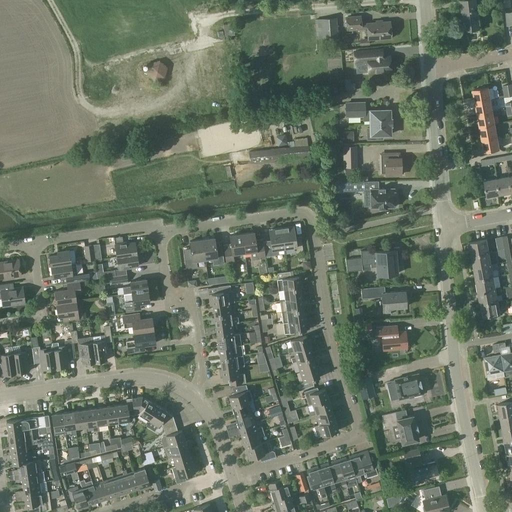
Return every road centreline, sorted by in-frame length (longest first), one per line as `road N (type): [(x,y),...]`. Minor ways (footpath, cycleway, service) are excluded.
road 1 (residential): [(231,475),(357,434),(331,343),(311,221),(297,212),(159,229)]
road 2 (residential): [(189,393),(137,376),(0,396)]
road 3 (residential): [(189,393),(200,362),(192,309),(166,281),(159,229)]
road 4 (residential): [(482,511),(452,344)]
road 5 (residential): [(444,225),(429,69)]
road 6 (residential): [(159,229),(32,242)]
road 7 (residential): [(114,511),(231,475)]
